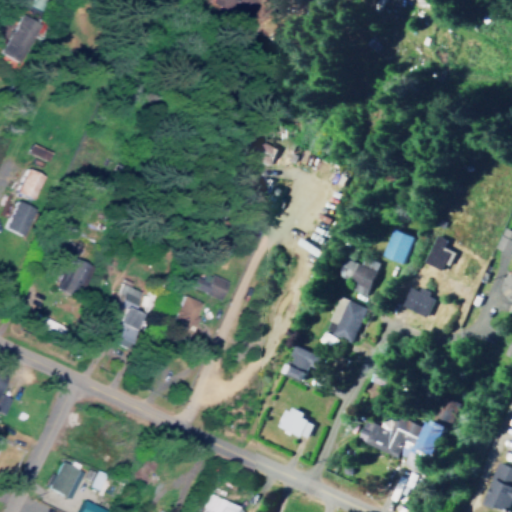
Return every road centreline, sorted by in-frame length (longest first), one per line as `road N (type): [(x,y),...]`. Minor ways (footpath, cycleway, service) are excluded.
road 1 (residential): [(373,511),(72,375)]
road 2 (residential): [(303,479),(423,229)]
road 3 (residential): [(176,422),(279,179)]
road 4 (residential): [(3,511),(72,375)]
